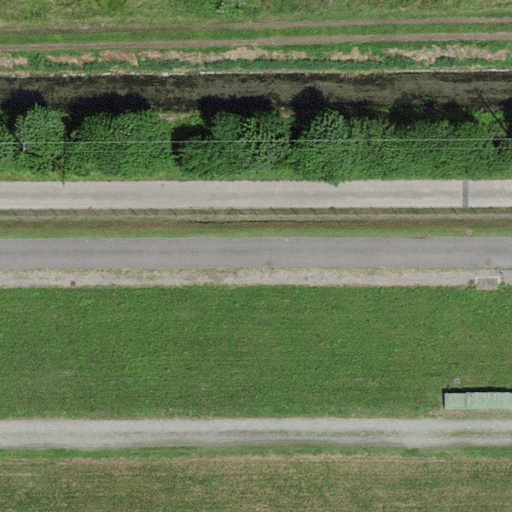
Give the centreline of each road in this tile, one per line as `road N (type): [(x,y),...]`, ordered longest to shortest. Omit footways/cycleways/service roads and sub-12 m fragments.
road 1 (track): [(0,38),(511,35)]
road 2 (unclassified): [(0,203),(511,200)]
road 3 (track): [(0,430),(511,430)]
road 4 (track): [(0,255),(511,255)]
